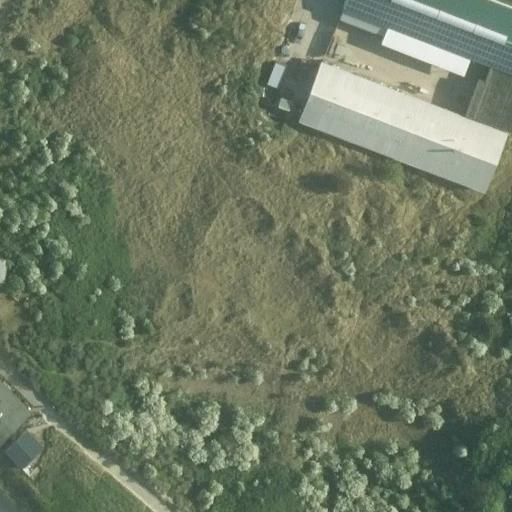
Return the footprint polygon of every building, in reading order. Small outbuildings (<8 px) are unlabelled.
[(461,118),(321,65),(299,121),(486,192),(511,123),(511,7),(492,0),(346,0),(336,28),(475,81),(461,118)] [(0,278),(10,280),(11,258),(0,257),(0,278)] [(0,443),(35,411),(0,377),(0,443)] [(46,444),(35,432),(25,441),(20,436),(10,445),(26,463),(46,444)] [(511,511),(511,495),(510,495),(503,511),(511,511)]
